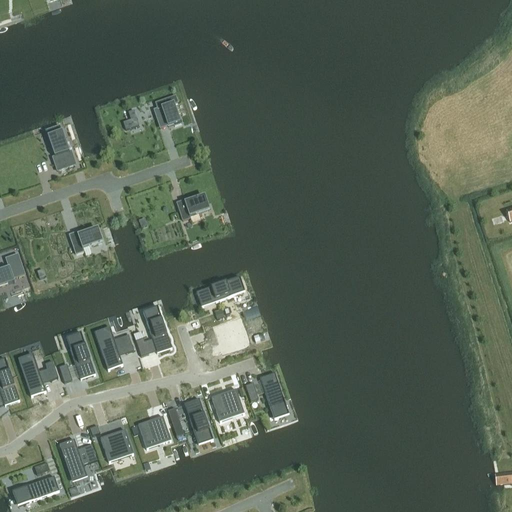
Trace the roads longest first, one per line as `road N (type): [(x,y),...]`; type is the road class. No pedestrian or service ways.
road 1 (residential): [(0,452),(68,406),(197,374)]
road 2 (residential): [(142,174),(0,216)]
